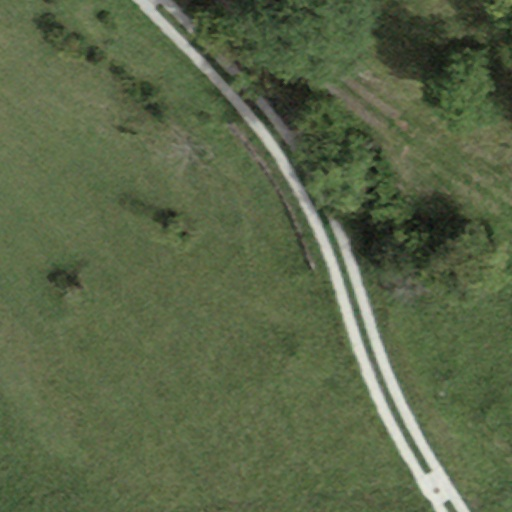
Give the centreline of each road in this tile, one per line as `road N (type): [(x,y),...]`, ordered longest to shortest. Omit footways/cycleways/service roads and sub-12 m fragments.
road 1 (track): [(451,511),(380,378),(319,203),(257,113),(151,0)]
road 2 (track): [(234,0),(511,213)]
